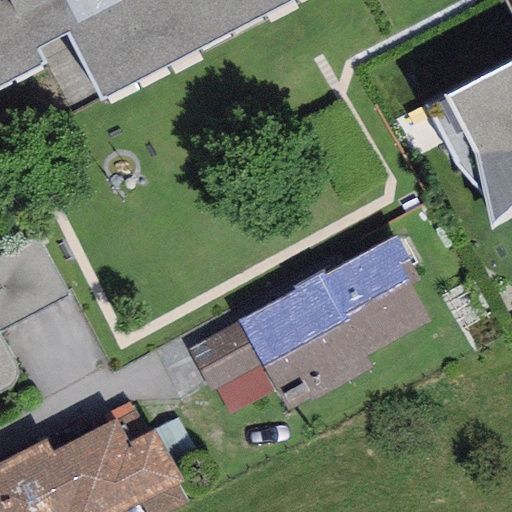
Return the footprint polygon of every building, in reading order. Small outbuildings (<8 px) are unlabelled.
[(0,0),(0,98),(45,75),(38,60),(67,46),(99,109),(312,0),(0,0)] [(511,71),(447,108),(478,170),(490,238),(511,218),(511,71)] [(0,334),(69,299),(38,239),(0,258),(0,334)] [(295,295),(187,352),(209,394),(215,391),(230,419),(275,394),(288,418),(372,373),(365,361),(431,326),(411,289),(419,284),(395,240),(324,278),(322,274),(292,290),(295,295)] [(0,395),(21,384),(0,345),(0,395)] [(47,442),(0,466),(0,511),(131,511),(181,486),(155,436),(129,450),(114,423),(54,455),(47,442)]
